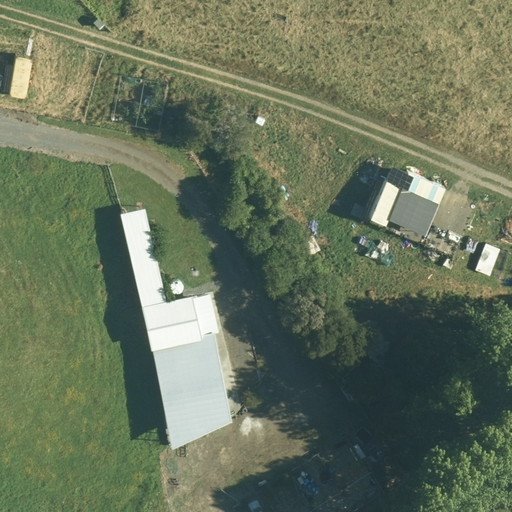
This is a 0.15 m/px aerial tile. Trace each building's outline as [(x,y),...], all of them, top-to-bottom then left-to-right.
[(174,340),(214,331),(208,305),(195,308),(191,293),(161,300),(144,226),(128,230),(145,301),(141,302),(150,345),(155,344),(168,417),(188,413),(174,340)] [(315,454),(337,487),(362,472),(340,438),(315,454)] [(288,471),(310,505),(337,487),(315,454),(288,471)] [(259,490),(272,511),(298,511),(310,505),(288,471),(259,490)] [(232,507),(235,511),(272,511),(259,490),(232,507)]
